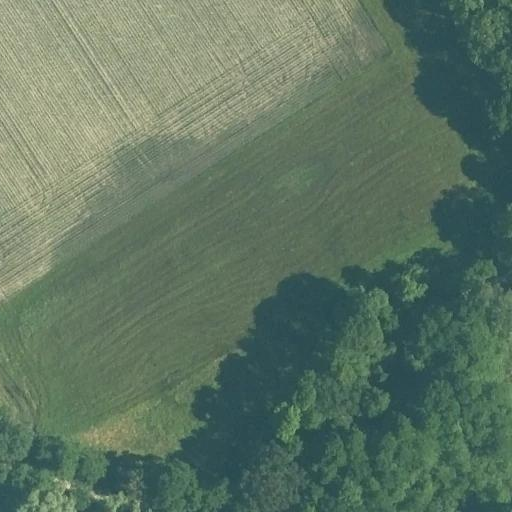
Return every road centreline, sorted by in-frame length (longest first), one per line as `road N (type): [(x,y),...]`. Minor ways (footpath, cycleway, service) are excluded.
road 1 (unclassified): [(288,511),(398,340),(511,276)]
road 2 (unclassified): [(0,471),(150,511)]
